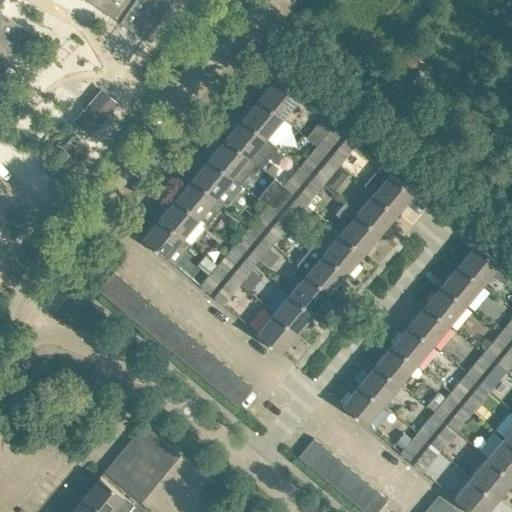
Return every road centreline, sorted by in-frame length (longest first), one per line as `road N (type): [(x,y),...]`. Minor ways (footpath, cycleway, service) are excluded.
road 1 (residential): [(45,276),(156,108),(225,28),(272,0)]
road 2 (residential): [(270,459),(45,276)]
road 3 (residential): [(270,459),(439,246)]
road 4 (residential): [(0,390),(45,276)]
